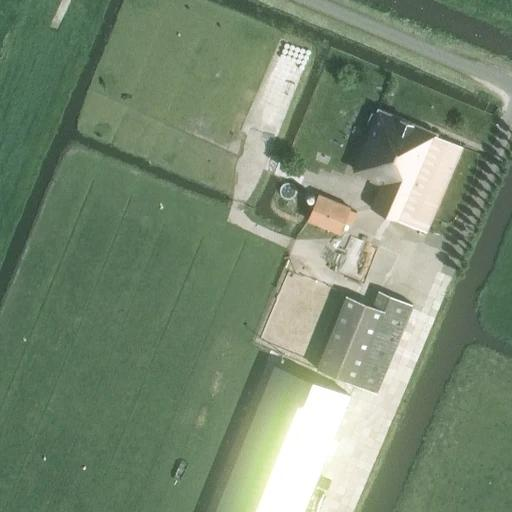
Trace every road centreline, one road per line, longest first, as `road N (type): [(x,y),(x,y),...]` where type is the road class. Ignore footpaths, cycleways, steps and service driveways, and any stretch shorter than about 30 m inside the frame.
road 1 (track): [(348,511),(511,116)]
road 2 (unclassified): [(511,85),(305,0)]
